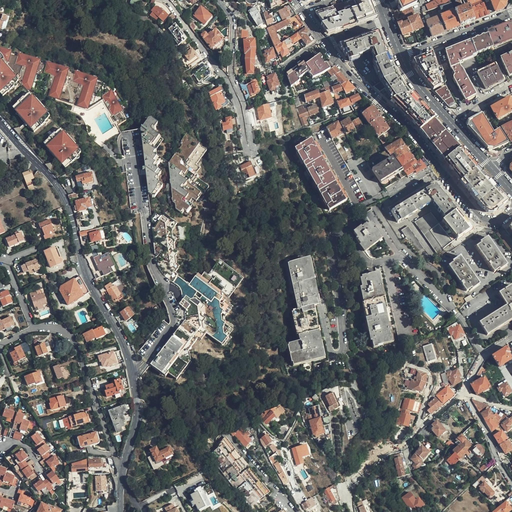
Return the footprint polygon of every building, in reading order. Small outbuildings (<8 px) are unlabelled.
[(265,0),(266,2),(268,1),(271,9),(276,6),(275,3),(280,1),(279,0),(265,0)] [(352,0),(346,2),(356,24),(371,18),(373,13),(368,0),(352,0)] [(413,0),(395,0),(401,11),(411,7),(416,4),(413,0)] [(451,3),(452,2),(449,0),(433,0),(435,2),(426,5),(427,11),(436,8),(439,7),(451,3)] [(492,14),(494,13),(489,0),(466,0),(469,6),(484,0),(490,15),(492,14)] [(474,21),(490,15),(484,0),(469,6),(474,21)] [(489,0),(494,13),(503,9),(505,3),(504,0),(489,0)] [(250,3),(247,1),(246,7),(257,26),(263,24),(257,5),(253,7),(252,4),(250,3)] [(356,24),(346,2),(331,6),(332,8),(339,18),(322,24),(320,25),(323,28),(325,31),(332,33),(343,29),(356,24)] [(440,17),(439,17),(446,32),(452,29),(460,26),(454,11),(446,14),(445,11),(452,8),(451,3),(439,7),(440,10),(438,11),(440,17)] [(272,23),(270,16),(268,17),(265,7),(266,7),(265,4),(261,6),(261,8),(261,9),(263,14),(267,25),(272,23)] [(282,9),(278,11),(282,21),(296,16),(294,11),(289,4),(282,8),(282,9)] [(469,6),(454,11),(460,26),(467,24),(474,21),(469,6)] [(168,16),(163,11),(163,12),(157,7),(156,8),(155,7),(151,11),(163,22),(168,16)] [(211,16),(201,7),(199,9),(197,7),(194,11),(196,13),(194,15),(204,24),(208,20),(207,19),(211,16)] [(402,13),(404,18),(407,16),(413,14),(411,7),(401,11),(402,13)] [(316,13),(322,24),(339,18),(332,8),(316,13)] [(275,47),(280,44),(274,31),(290,23),(294,31),(304,25),(297,15),(296,16),(282,21),(274,25),(272,26),(267,29),(275,47)] [(409,19),(407,20),(407,22),(408,22),(412,32),(422,28),(417,16),(409,19)] [(446,32),(439,17),(430,21),(426,22),(432,37),(443,33),(446,32)] [(401,22),(398,24),(402,35),(412,32),(408,22),(407,22),(402,24),(401,22)] [(493,48),(511,39),(511,24),(509,23),(487,32),(488,34),(493,48)] [(186,40),(174,25),(168,29),(176,40),(175,41),(178,46),(184,41),(186,40)] [(306,46),(313,40),(305,28),(297,33),(301,39),(306,46)] [(389,94),(393,100),(408,95),(395,75),(377,32),(340,46),(341,50),(342,50),(343,53),(345,53),(346,56),(347,56),(348,58),(349,61),(357,58),(357,57),(362,55),(361,54),(370,50),(371,53),(374,60),(373,61),(374,65),(373,65),(375,70),(378,75),(379,75),(382,81),(373,87),(379,92),(385,88),(389,94)] [(289,38),(293,45),(298,42),(298,41),(301,39),(297,33),(293,36),(289,38)] [(475,54),(492,48),(493,48),(488,34),(479,38),(471,41),(475,54)] [(293,45),(289,38),(284,42),(280,44),(275,47),(277,53),(279,52),(282,57),(288,54),(285,46),(287,45),(289,48),(293,45)] [(221,41),(211,48),(212,50),(214,50),(222,43),(223,42),(221,41)] [(254,67),(254,48),(254,41),(244,41),(244,47),(244,54),(245,54),(245,60),(247,74),(253,74),(253,67),(254,67)] [(476,56),(475,54),(471,41),(459,45),(445,51),(450,67),(455,76),(454,77),(453,78),(465,100),(475,95),(472,88),(462,69),(460,68),(458,65),(459,65),(458,63),(476,56)] [(200,63),(206,59),(204,56),(200,58),(192,46),(190,47),(187,50),(185,47),(181,50),(184,53),(185,52),(189,59),(187,60),(190,65),(198,60),(200,63)] [(275,58),(272,48),(266,49),(267,51),(265,52),(265,54),(263,55),(266,63),(270,62),(270,60),(275,58)] [(329,70),(330,69),(326,64),(325,65),(320,59),(322,58),(316,50),(312,53),(315,58),(306,65),(304,62),(285,74),(290,87),(299,80),(298,78),(308,72),(312,79),(326,72),(329,70)] [(9,65),(17,67),(15,74),(18,75),(18,74),(21,75),(19,82),(27,85),(31,66),(33,60),(30,59),(30,57),(16,53),(15,54),(4,51),(3,58),(10,60),(9,65)] [(433,90),(443,84),(440,72),(438,72),(432,53),(417,59),(415,65),(417,70),(423,78),(433,90)] [(511,53),(500,58),(510,76),(511,74),(511,53)] [(0,92),(1,94),(6,90),(7,90),(13,85),(12,84),(15,82),(16,81),(17,79),(14,76),(13,77),(10,74),(12,73),(10,71),(10,70),(5,64),(4,65),(2,63),(1,64),(0,62),(0,59),(0,58),(0,92)] [(47,91),(55,93),(61,73),(62,66),(59,65),(59,64),(45,60),(44,61),(41,60),(40,62),(33,60),(31,66),(39,68),(37,74),(46,76),(44,83),(46,84),(47,82),(50,83),(47,91)] [(502,78),(495,64),(478,73),(487,89),(503,80),(502,78)] [(211,75),(208,71),(210,69),(207,65),(205,66),(205,65),(193,74),(199,83),(211,75)] [(75,99),(84,102),(89,81),(92,73),(88,72),(89,70),(74,66),(74,68),(70,67),(70,68),(62,66),(61,73),(68,75),(66,80),(74,82),(71,91),(74,92),(74,91),(77,91),(75,99)] [(330,78),(335,84),(339,83),(340,85),(340,86),(348,82),(334,66),(330,69),(329,70),(333,75),(330,78)] [(101,76),(92,73),(89,81),(95,82),(95,84),(109,108),(110,108),(115,116),(122,112),(114,99),(116,98),(114,96),(115,95),(111,89),(110,89),(109,86),(107,87),(101,76)] [(279,88),(275,76),(266,79),(271,92),(272,93),(273,93),(275,93),(275,92),(276,91),(275,89),(279,88)] [(259,92),(255,80),(251,82),(251,83),(246,85),(250,96),(255,94),(257,93),(259,92)] [(340,86),(345,94),(355,89),(348,82),(340,86)] [(245,85),(239,83),(243,92),(246,90),(248,94),(245,95),(246,98),(250,96),(246,85),(245,85)] [(335,84),(331,86),(332,91),(336,102),(340,101),(338,97),(336,93),(342,91),(340,86),(340,85),(339,83),(335,84)] [(331,86),(329,86),(325,87),(318,90),(318,91),(320,98),(322,108),(333,104),(329,92),(332,91),(331,86)] [(225,103),(220,92),(221,92),(220,88),(208,93),(216,110),(222,108),(220,105),(225,103)] [(445,88),(436,93),(448,106),(454,103),(445,88)] [(304,96),(305,103),(320,98),(318,91),(304,96)] [(17,101),(12,106),(15,110),(17,108),(20,111),(18,113),(20,115),(19,115),(24,121),(26,120),(28,122),(31,125),(29,126),(33,130),(38,126),(44,121),(44,120),(46,118),(47,117),(47,116),(49,115),(46,112),(44,113),(41,110),(43,109),(41,107),(42,106),(36,100),(36,101),(34,99),(32,100),(30,97),(32,96),(29,92),(27,94),(27,93),(26,94),(23,96),(22,96),(16,101),(17,101)] [(349,98),(351,101),(352,104),(360,100),(358,95),(349,98)] [(419,131),(434,118),(412,95),(408,95),(393,100),(389,101),(399,109),(410,119),(419,131)] [(340,101),(336,102),(339,109),(350,106),(348,101),(346,99),(340,101)] [(511,110),(511,104),(509,99),(501,103),(490,108),(496,119),(511,110)] [(271,117),(268,105),(258,107),(260,120),(271,117)] [(316,105),(307,108),(309,116),(318,113),(316,105)] [(372,106),(361,114),(378,138),(389,130),(372,106)] [(309,116),(307,108),(304,109),(303,107),(298,109),(301,118),(300,119),(302,125),(306,124),(303,118),(307,117),(309,116)] [(499,129),(497,127),(487,110),(481,113),(493,133),(499,129)] [(488,145),(491,149),(492,150),(493,150),(500,147),(499,145),(506,141),(499,129),(493,133),(481,113),(469,120),(488,145)] [(225,119),(225,118),(220,119),(222,130),(226,129),(227,133),(233,132),(231,125),(235,125),(234,119),(230,120),(230,118),(225,119)] [(442,158),(444,161),(460,147),(443,128),(434,118),(419,131),(442,158)] [(157,124),(150,119),(147,119),(139,129),(139,130),(140,136),(141,141),(142,146),(144,167),(145,173),(145,174),(148,194),(153,198),(156,193),(158,194),(163,188),(159,184),(154,181),(156,178),(158,178),(161,174),(157,171),(152,167),(155,164),(156,165),(160,161),(152,155),(154,151),(156,153),(163,140),(154,133),(150,129),(152,126),(154,128),(157,124)] [(340,124),(346,134),(355,130),(361,141),(368,137),(358,119),(351,123),(349,119),(340,124)] [(466,123),(466,125),(467,127),(466,127),(486,149),(487,148),(490,149),(491,149),(488,145),(469,120),(467,121),(468,122),(467,122),(466,123)] [(337,123),(327,129),(326,129),(332,139),(343,133),(337,123)] [(511,141),(511,124),(511,123),(502,128),(511,142),(511,141)] [(48,137),(43,142),(47,146),(48,144),(51,147),(49,149),(51,151),(56,157),(58,156),(59,157),(60,158),(62,161),(61,162),(64,166),(69,162),(75,156),(74,155),(77,153),(77,152),(77,151),(79,150),(76,146),(74,148),(72,145),(73,143),(71,141),(72,140),(67,135),(66,135),(64,133),(63,134),(60,131),(62,130),(59,126),(57,128),(57,127),(56,128),(54,131),(53,130),(47,136),(48,137)] [(349,203),(311,135),(307,137),(309,141),(294,149),(328,210),(343,202),(345,205),(349,203)] [(207,154),(186,136),(178,146),(181,148),(169,163),(166,167),(165,168),(169,171),(173,204),(176,206),(176,211),(181,215),(184,212),(185,213),(189,216),(194,208),(192,206),(190,205),(193,201),(195,202),(197,204),(199,201),(198,200),(201,196),(203,197),(204,198),(210,190),(199,181),(194,178),(197,174),(200,171),(196,167),(207,154)] [(385,149),(386,151),(390,155),(393,153),(398,160),(409,153),(400,140),(385,149)] [(460,147),(444,161),(460,181),(476,168),(478,167),(473,161),(460,147)] [(156,153),(154,151),(152,155),(160,161),(166,167),(169,163),(156,153)] [(409,153),(398,160),(402,167),(401,168),(401,170),(406,175),(408,178),(425,168),(419,160),(416,163),(409,153)] [(395,162),(391,157),(371,169),(380,182),(394,174),(397,172),(401,170),(401,168),(395,162)] [(260,174),(257,166),(252,168),(250,162),(240,166),(243,174),(246,174),(246,175),(248,175),(249,178),(260,174)] [(364,199),(345,163),(339,166),(358,202),(364,199)] [(478,167),(460,181),(483,209),(486,211),(488,212),(490,213),(492,212),(495,211),(497,210),(506,202),(490,182),(478,167)] [(400,179),(406,175),(401,170),(397,172),(400,179)] [(30,179),(33,177),(31,171),(23,175),(28,189),(34,187),(30,179)] [(91,178),(93,178),(91,173),(75,177),(76,182),(81,182),(82,185),(92,182),(91,178)] [(394,174),(380,182),(384,188),(397,180),(394,174)] [(445,219),(458,209),(455,204),(452,207),(451,205),(450,203),(452,201),(446,193),(443,195),(441,193),(440,192),(443,190),(438,183),(432,183),(389,208),(398,222),(404,218),(405,219),(408,217),(408,216),(421,208),(422,209),(425,207),(425,206),(432,202),(438,209),(438,210),(440,213),(441,213),(445,219)] [(91,207),(89,198),(75,202),(76,206),(74,207),(75,210),(77,210),(77,211),(86,209),(86,208),(91,207)] [(0,217),(6,231),(10,229),(0,206),(0,217)] [(473,230),(473,227),(466,218),(458,209),(445,219),(439,223),(430,231),(443,249),(456,239),(457,240),(473,230)] [(185,307),(186,319),(151,366),(165,377),(168,374),(176,380),(188,364),(190,362),(185,357),(189,353),(186,351),(197,338),(202,342),(208,334),(221,345),(228,337),(227,336),(229,333),(230,334),(233,330),(232,324),(235,320),(232,318),(231,311),(234,307),(231,305),(229,298),(242,281),(219,263),(209,276),(204,273),(198,280),(195,277),(189,285),(186,283),(174,274),(180,266),(172,259),(174,256),(175,257),(179,252),(171,246),(173,244),(173,245),(176,240),(168,233),(170,231),(171,231),(176,224),(163,215),(161,217),(155,213),(152,217),(156,262),(165,276),(180,286),(182,292),(182,301),(180,303),(185,307)] [(438,256),(445,251),(443,249),(430,231),(439,223),(430,213),(414,222),(438,256)] [(374,219),(369,223),(353,235),(356,239),(354,240),(362,250),(373,241),(382,253),(388,249),(391,253),(396,249),(374,219)] [(52,225),(50,220),(39,224),(41,229),(42,229),(45,236),(44,236),(45,240),(53,237),(52,233),(54,232),(51,225),(52,225)] [(430,260),(432,259),(408,226),(402,230),(422,258),(425,261),(430,260)] [(511,247),(499,231),(496,233),(511,254),(511,253),(511,247)] [(103,240),(101,232),(89,234),(91,242),(96,241),(96,245),(101,244),(100,240),(103,240)] [(9,247),(24,241),(21,233),(6,239),(9,247)] [(506,265),(487,238),(487,237),(475,246),(494,272),(498,269),(500,270),(506,265)] [(59,259),(54,248),(45,252),(51,268),(61,264),(62,263),(62,262),(62,261),(62,260),(61,259),(60,258),(59,259)] [(119,252),(124,266),(128,265),(123,251),(119,252)] [(112,272),(106,260),(108,260),(106,255),(100,257),(99,253),(91,255),(86,258),(96,279),(112,272)] [(311,306),(316,305),(309,274),(315,273),(312,257),(305,258),(306,261),(298,263),(298,260),(288,262),(299,309),(293,310),(300,342),(289,345),(293,362),(314,357),(322,355),(311,306)] [(479,284),(460,257),(453,261),(454,262),(449,266),(466,291),(471,288),(472,289),(479,284)] [(24,273),(28,271),(33,270),(34,272),(35,273),(41,271),(36,260),(21,266),(24,273)] [(120,274),(126,271),(124,266),(118,269),(120,274)] [(391,341),(398,340),(382,266),(375,268),(376,272),(382,296),(381,297),(390,339),(391,341)] [(383,340),(390,339),(381,297),(382,296),(376,272),(368,274),(366,270),(361,272),(363,281),(362,282),(362,286),(361,286),(364,300),(363,301),(374,345),(383,343),(383,340)] [(316,305),(323,303),(315,273),(309,274),(316,305)] [(68,305),(89,293),(80,276),(71,282),(61,287),(60,291),(68,305)] [(420,288),(416,282),(412,285),(416,291),(420,288)] [(121,294),(115,285),(113,286),(111,283),(105,287),(114,302),(118,300),(117,297),(121,294)] [(511,287),(511,286),(499,293),(506,306),(479,323),(487,335),(511,319),(511,287)] [(13,303),(10,297),(10,296),(8,291),(0,294),(0,299),(3,307),(13,303)] [(47,303),(44,294),(38,296),(37,292),(30,294),(31,298),(32,298),(35,308),(47,303)] [(329,360),(316,305),(311,306),(322,355),(314,357),(315,363),(329,360)] [(133,316),(127,308),(120,313),(124,318),(126,321),(133,316)] [(15,326),(11,317),(1,322),(1,320),(0,320),(0,332),(5,330),(6,332),(11,330),(10,328),(15,326)] [(463,335),(458,327),(453,329),(451,326),(447,329),(451,336),(452,335),(455,340),(459,337),(460,338),(462,337),(462,335),(463,335)] [(93,332),(96,338),(97,340),(106,335),(101,327),(93,332)] [(92,330),(83,335),(87,343),(96,338),(93,332),(92,330)] [(21,344),(24,352),(30,350),(27,342),(21,344)] [(48,353),(44,343),(41,344),(38,345),(39,346),(35,348),(39,357),(48,353)] [(436,360),(431,345),(423,347),(427,362),(436,360)] [(26,358),(20,347),(15,349),(16,352),(11,354),(15,363),(26,358)] [(511,378),(503,364),(511,358),(511,351),(511,350),(508,351),(506,348),(492,356),(498,366),(497,367),(505,380),(511,390),(511,378)] [(116,362),(113,352),(99,356),(100,361),(101,361),(103,366),(107,365),(107,366),(112,365),(112,366),(119,364),(118,362),(116,362)] [(70,375),(67,366),(69,366),(68,362),(60,365),(59,365),(54,367),(58,379),(62,377),(65,378),(67,377),(68,375),(70,375)] [(460,382),(458,377),(460,376),(457,370),(451,372),(451,371),(447,373),(447,376),(453,386),(460,382)] [(42,382),(40,376),(41,376),(40,372),(25,377),(28,386),(37,383),(37,384),(42,382)] [(421,392),(425,382),(426,374),(422,374),(422,373),(418,372),(417,378),(415,383),(413,382),(412,384),(410,383),(408,388),(421,392)] [(449,384),(445,373),(440,374),(443,382),(441,382),(441,386),(445,386),(446,385),(447,387),(450,385),(449,384)] [(129,388),(127,377),(114,381),(115,383),(106,386),(107,390),(105,391),(107,397),(116,394),(117,398),(122,396),(122,395),(124,394),(123,389),(129,388)] [(489,387),(484,377),(471,384),(476,394),(489,387)] [(504,381),(500,383),(501,386),(497,388),(499,392),(501,391),(504,396),(511,392),(506,383),(505,383),(504,381)] [(447,387),(437,395),(443,402),(453,394),(447,387)] [(336,404),(331,394),(325,397),(325,398),(324,399),(325,401),(327,401),(330,407),(336,404)] [(417,394),(415,400),(415,401),(422,403),(424,397),(417,394)] [(67,406),(63,395),(49,399),(50,404),(52,411),(67,406)] [(415,401),(415,400),(406,397),(403,407),(409,409),(412,410),(415,401)] [(441,404),(436,397),(429,403),(428,405),(430,407),(424,413),(422,418),(424,419),(441,404)] [(471,399),(479,413),(481,412),(482,410),(482,409),(488,406),(471,399)] [(422,403),(415,401),(412,410),(411,411),(419,413),(422,403)] [(110,411),(112,420),(124,416),(125,416),(123,412),(127,411),(125,406),(110,411)] [(263,415),(262,414),(259,416),(266,424),(269,421),(275,416),(277,418),(285,411),(281,407),(279,409),(278,409),(265,413),(263,415)] [(305,414),(304,422),(309,421),(319,418),(316,407),(308,409),(309,413),(311,413),(312,416),(308,417),(308,414),(305,414)] [(15,421),(18,413),(12,411),(7,409),(5,417),(9,419),(15,421)] [(481,413),(485,419),(486,421),(490,417),(497,427),(500,424),(488,409),(481,413)] [(89,421),(86,412),(63,419),(65,427),(71,426),(72,427),(89,421)] [(408,414),(404,412),(400,424),(408,426),(410,419),(409,418),(410,414),(408,414)] [(25,416),(19,414),(15,424),(21,426),(20,431),(30,434),(32,429),(33,424),(26,422),(28,417),(25,416)] [(124,416),(112,420),(117,433),(126,430),(123,421),(125,420),(124,416)] [(490,417),(486,421),(485,421),(492,432),(497,427),(490,417)] [(319,418),(309,421),(311,428),(321,425),(319,418)] [(511,424),(508,419),(501,425),(506,431),(510,428),(509,426),(511,424)] [(445,431),(436,421),(431,425),(433,427),(431,429),(438,437),(445,431)] [(479,426),(476,421),(471,426),(474,430),(479,426)] [(311,428),(308,430),(311,435),(312,434),(315,435),(324,433),(321,425),(311,428)] [(431,433),(423,428),(418,433),(425,439),(431,433)] [(240,429),(235,435),(245,446),(251,442),(240,429)] [(494,436),(499,445),(506,440),(501,431),(494,436)] [(35,436),(40,445),(47,440),(42,432),(35,436)] [(261,434),(262,438),(266,444),(266,445),(271,442),(267,435),(266,435),(264,432),(261,434)] [(87,435),(90,446),(93,445),(93,444),(96,444),(97,444),(100,443),(100,441),(99,440),(98,440),(96,433),(87,435)] [(86,446),(87,447),(90,446),(87,435),(78,438),(80,445),(81,448),(84,448),(84,447),(86,446)] [(461,435),(456,439),(456,440),(457,441),(455,443),(458,446),(465,453),(467,455),(471,451),(475,455),(476,456),(478,456),(479,455),(481,454),(481,452),(481,451),(476,444),(473,447),(461,435)] [(511,442),(509,438),(506,440),(499,445),(505,454),(511,449),(511,448),(509,444),(511,442)] [(47,440),(40,445),(39,446),(41,449),(50,444),(47,440)] [(261,497),(267,493),(226,442),(209,456),(214,462),(216,462),(245,499),(244,500),(249,506),(255,502),(261,497)] [(50,444),(41,449),(40,450),(45,456),(51,452),(54,450),(50,444)] [(309,455),(306,445),(298,447),(301,457),(309,455)] [(421,461),(428,452),(421,446),(420,448),(411,458),(415,462),(413,465),(416,468),(422,462),(421,461)] [(460,459),(465,453),(458,446),(452,451),(454,453),(449,458),(454,464),(460,459)] [(173,454),(169,448),(159,453),(156,447),(150,450),(153,455),(156,462),(162,460),(173,454)] [(24,450),(17,454),(19,458),(22,462),(25,460),(29,457),(24,450)] [(54,458),(51,452),(45,456),(48,462),(54,458)] [(156,462),(153,455),(148,458),(153,470),(164,465),(162,460),(156,462)] [(404,475),(400,458),(399,455),(393,456),(394,459),(398,476),(404,475)] [(54,458),(48,462),(53,469),(57,465),(60,463),(56,457),(54,458)] [(89,459),(89,467),(101,466),(103,466),(103,462),(101,462),(101,458),(89,459)] [(281,479),(284,485),(287,483),(285,478),(287,477),(277,462),(272,465),(281,479)] [(0,473),(6,476),(7,472),(8,468),(0,465),(0,473)] [(87,472),(87,465),(82,466),(72,466),(72,472),(73,485),(83,484),(83,472),(87,472)] [(35,474),(30,466),(23,470),(23,471),(26,475),(28,479),(29,478),(35,474)] [(23,470),(22,467),(17,471),(22,478),(26,475),(23,471),(23,470)] [(61,481),(55,471),(49,476),(50,478),(55,485),(61,481)] [(16,475),(7,472),(6,476),(5,479),(14,482),(16,477),(16,475)] [(107,490),(107,475),(95,475),(95,491),(107,490)] [(479,483),(477,485),(480,489),(480,488),(479,486),(483,482),(485,480),(481,476),(477,480),(479,483)] [(47,480),(44,483),(47,488),(48,490),(52,488),(47,480)] [(47,488),(44,483),(42,481),(34,485),(40,493),(42,491),(47,488)] [(493,492),(483,482),(479,486),(480,488),(480,489),(483,492),(484,492),(489,497),(493,494),(493,492)] [(196,504),(199,511),(211,506),(213,509),(219,506),(217,503),(217,502),(213,493),(207,496),(202,485),(194,490),(195,492),(190,494),(192,498),(190,500),(193,506),(196,504)] [(328,487),(323,491),(330,502),(334,499),(328,487)] [(402,497),(406,504),(408,507),(410,506),(413,511),(424,504),(421,500),(420,501),(418,497),(415,499),(410,492),(402,497)] [(30,496),(26,495),(21,493),(19,501),(27,504),(30,496)] [(272,511),(280,511),(281,511),(267,493),(261,497),(272,511)] [(263,511),(272,511),(261,497),(255,502),(263,511)] [(7,501),(1,499),(0,498),(0,509),(2,510),(2,508),(11,511),(14,501),(8,498),(7,501)] [(365,511),(361,500),(357,502),(358,505),(356,506),(358,511),(365,511)] [(308,501),(301,505),(304,510),(310,506),(308,501)] [(507,511),(511,509),(509,506),(506,502),(494,511),(507,511)]
